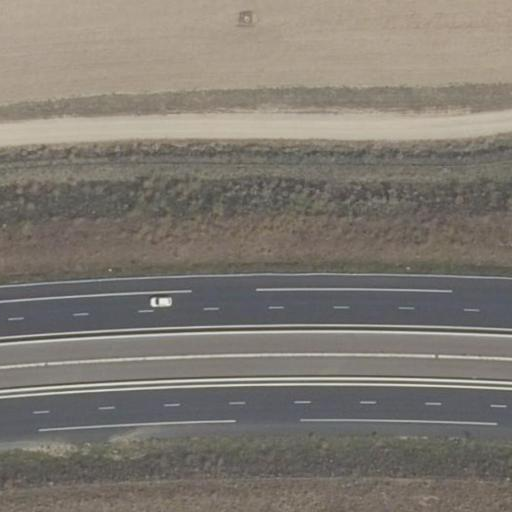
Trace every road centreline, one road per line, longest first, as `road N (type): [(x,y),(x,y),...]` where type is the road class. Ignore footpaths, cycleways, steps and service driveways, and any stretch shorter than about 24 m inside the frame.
road 1 (trunk): [(511,311),(250,304),(0,320)]
road 2 (trunk): [(0,418),(246,403),(511,406)]
road 3 (track): [(511,117),(0,137)]
road 4 (track): [(511,491),(219,487),(0,499)]
road 5 (track): [(511,232),(0,243)]
road 6 (track): [(511,168),(0,178)]
